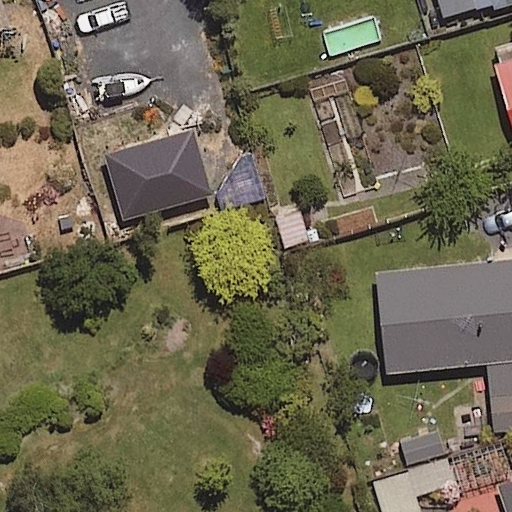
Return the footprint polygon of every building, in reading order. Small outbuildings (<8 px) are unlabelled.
[(511,0),(474,0),(478,13),(511,2),(511,0)] [(511,59),(494,64),(511,126),(511,59)] [(316,240),(307,209),(274,218),(283,249),(316,240)] [(495,430),(511,428),(511,263),(380,271),(385,371),(491,365),(495,430)] [(421,511),(417,498),(456,486),(448,461),(374,484),(382,511),(421,511)] [(511,511),(511,484),(503,488),(510,511),(511,511)]
